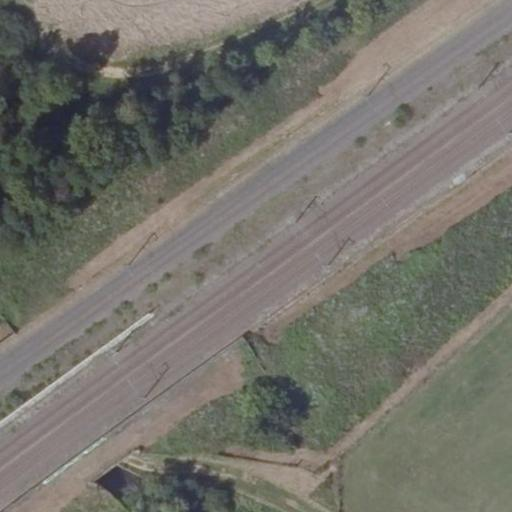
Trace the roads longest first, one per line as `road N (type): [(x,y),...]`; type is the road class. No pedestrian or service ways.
road 1 (track): [(342,0),(202,63),(135,76),(88,70),(54,51),(17,0)]
road 2 (track): [(0,398),(132,458),(237,479),(312,511)]
